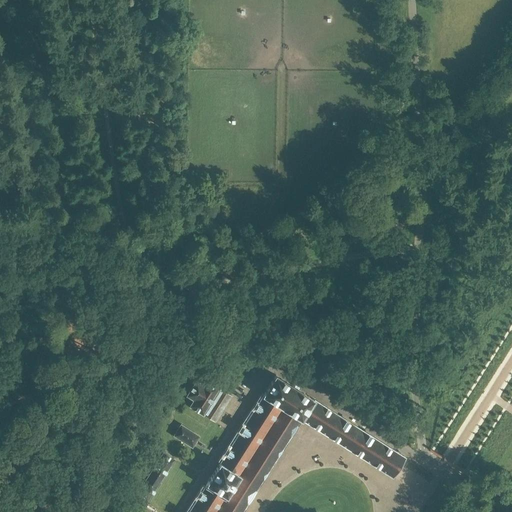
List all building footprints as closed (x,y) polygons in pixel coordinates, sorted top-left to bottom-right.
[(263,396),(188,511),(242,511),(255,493),(302,420),(352,452),(393,477),(405,458),(314,401),(314,400),(276,376),(263,396)] [(194,401),(190,407),(203,416),(204,415),(215,422),(232,396),(220,389),(221,388),(207,380),(203,386),(196,381),(187,396),(194,401)] [(181,425),(174,436),(192,448),(199,436),(181,425)] [(466,476),(436,449),(434,452),(464,478),(466,476)] [(163,452),(135,496),(147,504),(175,460),(163,452)]
